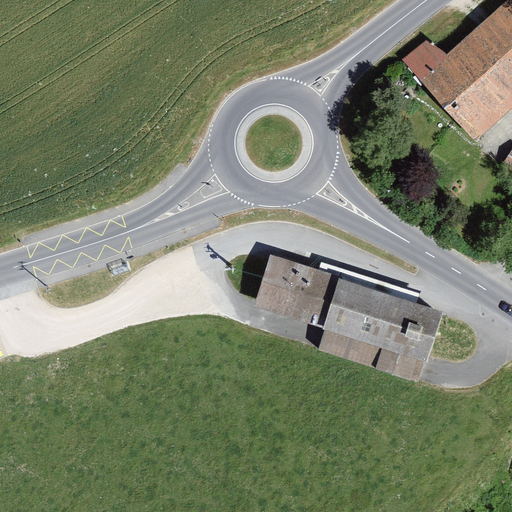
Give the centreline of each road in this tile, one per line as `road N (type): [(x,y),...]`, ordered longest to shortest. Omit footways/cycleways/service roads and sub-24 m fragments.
road 1 (tertiary): [(0,271),(144,225),(231,171)]
road 2 (tertiary): [(312,178),(511,306)]
road 3 (tertiary): [(424,0),(305,98)]
road 4 (tertiary): [(305,98),(263,90),(238,104),(222,143),(231,171)]
